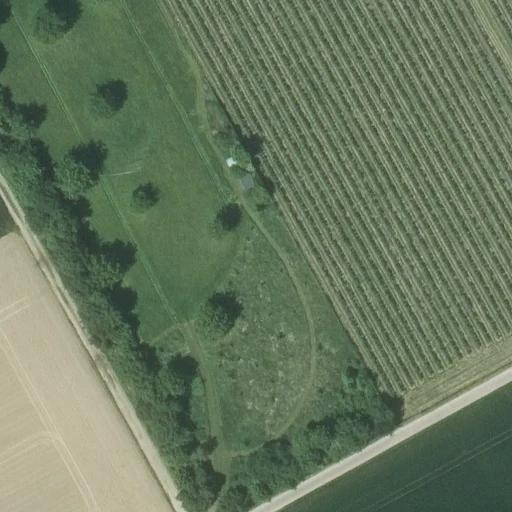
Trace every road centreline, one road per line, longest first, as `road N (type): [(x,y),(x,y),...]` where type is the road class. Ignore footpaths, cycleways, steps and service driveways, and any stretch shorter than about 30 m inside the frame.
road 1 (track): [(0,189),(178,511)]
road 2 (track): [(283,511),(511,384)]
